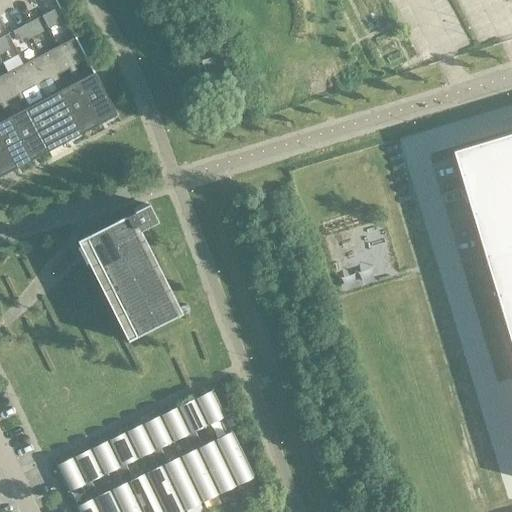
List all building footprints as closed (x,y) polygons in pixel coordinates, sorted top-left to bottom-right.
[(42,16),(49,29),(57,24),(50,11),(42,16)] [(33,20),(25,25),(32,38),(40,33),(33,20)] [(32,38),(25,25),(16,29),(23,42),(32,38)] [(87,59),(76,37),(58,46),(69,68),(75,79),(98,122),(115,112),(93,70),(80,76),(74,66),(87,59)] [(69,68),(58,46),(41,55),(52,77),(58,88),(81,131),(98,122),(75,79),(63,85),(57,75),(69,68)] [(52,77),(41,55),(24,64),(36,86),(41,97),(64,140),(81,131),(58,88),(46,94),(40,84),(52,77)] [(215,58),(214,58),(202,61),(210,86),(223,82),(215,58)] [(36,86),(24,64),(7,73),(19,95),(24,106),(47,149),(64,140),(41,97),(29,103),(23,93),(36,86)] [(19,95),(7,73),(0,76),(0,101),(2,104),(7,115),(30,158),(47,149),(24,106),(12,112),(6,102),(19,95)] [(0,104),(2,104),(0,101),(0,142),(13,167),(30,158),(7,115),(0,118),(0,104)] [(511,132),(452,151),(511,348),(511,132)] [(0,173),(13,167),(0,142),(0,173)] [(99,262),(111,287),(135,335),(127,340),(128,341),(183,314),(181,311),(183,312),(184,312),(185,312),(186,312),(187,312),(187,311),(187,310),(188,309),(188,308),(187,307),(187,306),(186,306),(185,305),(184,305),(183,305),(179,307),(141,231),(158,222),(149,204),(77,240),(78,242),(79,241),(92,266),(99,262)] [(196,400),(195,401),(207,425),(219,419),(227,436),(215,442),(235,484),(235,483),(236,485),(237,485),(236,483),(251,476),(252,478),(253,477),(252,476),(253,475),(213,392),(212,392),(211,391),(210,391),(211,393),(197,400),(196,398),(195,399),(196,400)] [(178,409),(218,492),(219,493),(220,493),(219,491),(234,484),(235,486),(236,485),(235,484),(215,442),(203,447),(195,431),(195,430),(207,425),(195,401),(194,399),(193,399),(194,401),(179,408),(178,406),(177,407),(178,409)] [(161,417),(172,441),(184,435),(192,452),(180,458),(200,500),(201,500),(202,502),(203,501),(202,500),(216,492),(217,494),(218,494),(217,492),(218,492),(178,409),(177,407),(176,408),(177,410),(162,417),(161,415),(160,415),(161,417)] [(144,425),(143,426),(183,508),(184,510),(185,510),(184,508),(199,501),(200,503),(201,502),(200,500),(180,458),(168,464),(160,447),(172,441),(161,417),(160,417),(159,416),(158,416),(159,418),(145,425),(144,423),(143,424),(144,425)] [(126,434),(137,458),(150,452),(158,469),(146,475),(163,511),(175,511),(182,509),(183,511),(184,510),(183,509),(183,508),(143,426),(142,424),(141,424),(142,426),(127,433),(126,431),(125,432),(126,434)] [(109,442),(142,511),(163,511),(146,475),(133,481),(126,464),(125,464),(137,458),(126,434),(125,432),(124,433),(125,434),(110,442),(109,440),(108,440),(109,442)] [(92,450),(91,451),(103,475),(115,469),(123,486),(111,491),(120,511),(142,511),(109,442),(108,442),(107,441),(106,441),(107,443),(93,450),(92,448),(91,448),(92,450)] [(74,459),(99,511),(120,511),(111,491),(99,497),(91,481),(91,480),(103,475),(91,451),(90,449),(89,449),(90,451),(75,458),(74,456),(74,457),(74,459)] [(57,467),(56,467),(68,492),(70,491),(70,490),(80,485),(89,502),(78,507),(77,506),(76,506),(77,507),(75,508),(77,511),(99,511),(74,459),(73,457),(72,458),(73,459),(58,466),(57,465),(56,465),(57,467)] [(270,511),(266,503),(259,506),(262,511),(270,511)]
